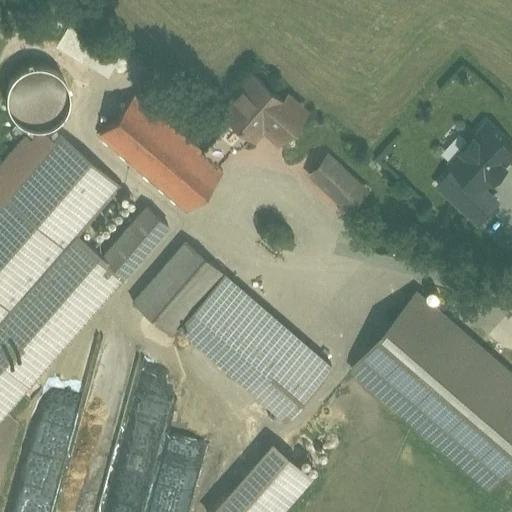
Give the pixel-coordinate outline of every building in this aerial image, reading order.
[(65,21),(52,45),(105,74),(118,50),(65,21)] [(66,64),(57,57),(46,52),(33,53),(22,58),(14,67),(9,80),(10,91),(16,103),(24,110),(35,115),(48,114),(59,109),(68,100),(72,89),(72,76),(66,64)] [(231,109),(241,118),(251,106),(281,131),(301,108),(272,83),(276,77),(254,58),(238,77),(219,99),(231,109)] [(138,84),(104,123),(190,198),(224,158),(219,154),(204,141),(138,84)] [(231,109),(204,141),(219,154),(237,133),(242,137),(251,127),(241,118),(231,109)] [(125,176),(65,121),(0,190),(0,311),(83,222),(125,176)] [(481,188),(511,153),(511,146),(487,124),(453,162),(457,165),(481,188)] [(330,140),(310,162),(352,200),(372,178),(330,140)] [(481,188),(457,165),(439,184),(480,221),(497,202),(481,188)] [(149,194),(105,242),(123,259),(168,211),(149,194)] [(83,222),(0,311),(0,346),(30,374),(88,311),(130,265),(123,259),(105,242),(83,222)] [(336,350),(187,225),(135,286),(173,318),(178,313),(288,406),(336,350)] [(421,281),(355,355),(357,357),(491,477),(511,454),(511,362),(498,350),(421,281)] [(141,400),(171,403),(173,390),(142,386),(141,400)] [(217,511),(268,511),(311,464),(290,446),(271,429),(207,502),(217,511)]
